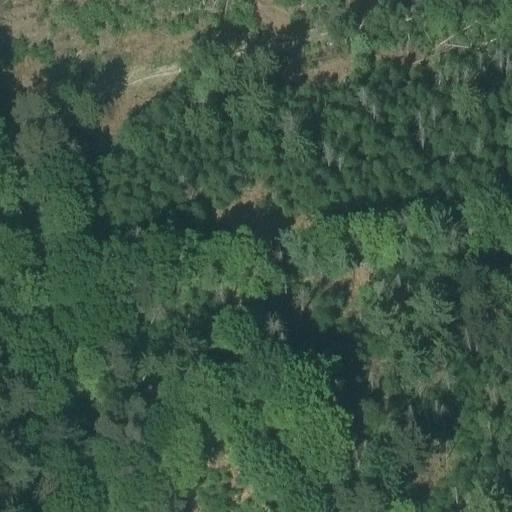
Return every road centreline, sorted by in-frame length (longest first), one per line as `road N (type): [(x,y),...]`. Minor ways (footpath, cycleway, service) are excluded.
road 1 (track): [(34,282),(102,511)]
road 2 (track): [(34,282),(0,166)]
